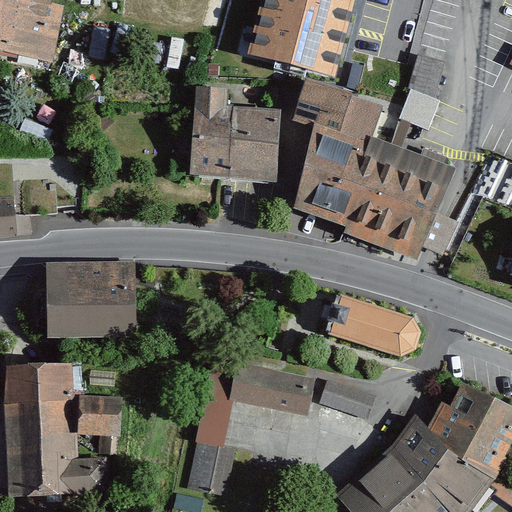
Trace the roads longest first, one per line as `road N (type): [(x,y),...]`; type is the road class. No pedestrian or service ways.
road 1 (tertiary): [(422,294),(320,264),(193,247),(0,253)]
road 2 (residential): [(422,294),(485,144),(511,128)]
road 3 (unknown): [(508,130),(471,102),(464,84),(486,0)]
